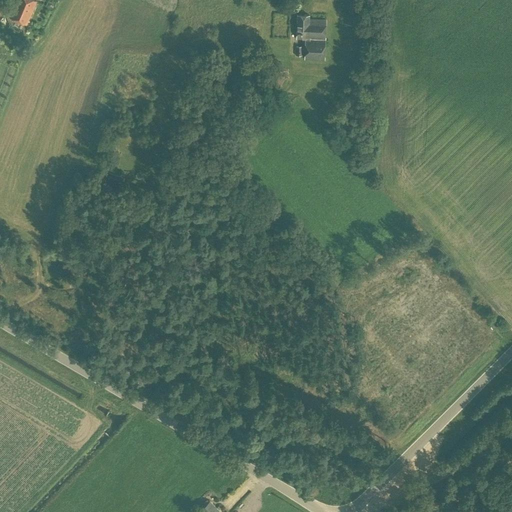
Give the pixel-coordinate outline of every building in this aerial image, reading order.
[(27,24),(36,2),(32,0),(14,0),(14,1),(15,2),(9,16),(27,24)] [(358,24),(359,0),(344,0),(344,23),(358,24)] [(325,60),(326,19),(309,19),(309,15),(297,14),(297,38),(306,39),(305,59),(325,60)] [(120,185),(122,178),(110,174),(107,181),(120,185)] [(202,511),(220,511),(210,501),(201,510),(202,511)]
